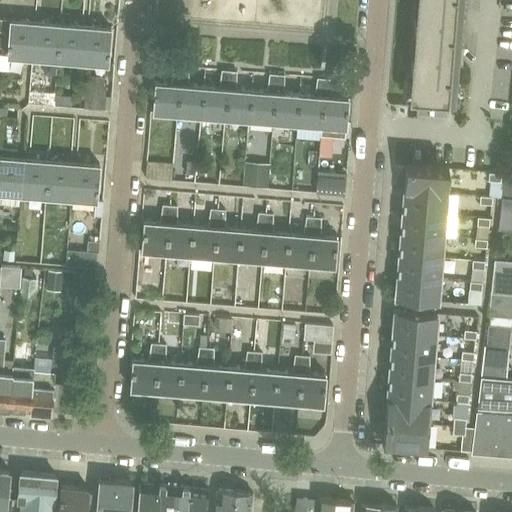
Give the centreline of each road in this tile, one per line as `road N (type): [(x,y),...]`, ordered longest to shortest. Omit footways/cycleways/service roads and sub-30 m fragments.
road 1 (residential): [(340,468),(379,0)]
road 2 (residential): [(98,446),(136,0)]
road 3 (residential): [(340,468),(98,446)]
road 4 (residential): [(511,484),(340,468)]
